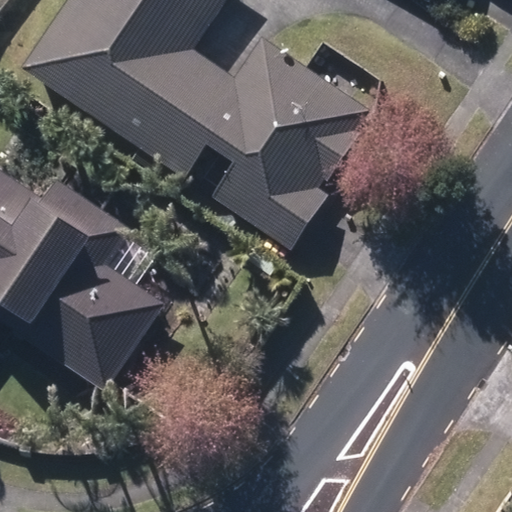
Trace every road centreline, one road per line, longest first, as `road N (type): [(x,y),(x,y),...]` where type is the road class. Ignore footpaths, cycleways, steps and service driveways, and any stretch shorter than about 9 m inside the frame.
road 1 (tertiary): [(270,511),(389,358),(458,297)]
road 2 (tertiary): [(458,297),(434,387),(362,511)]
